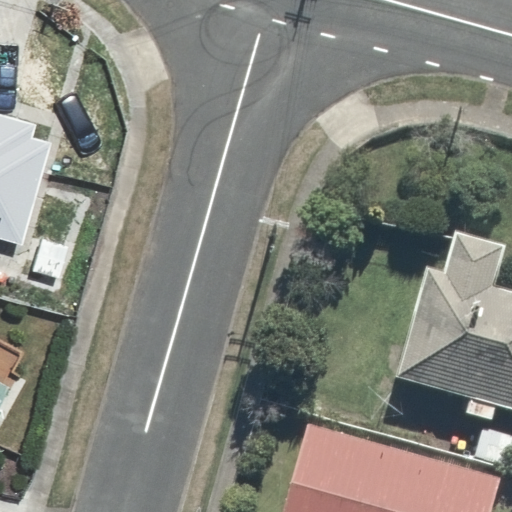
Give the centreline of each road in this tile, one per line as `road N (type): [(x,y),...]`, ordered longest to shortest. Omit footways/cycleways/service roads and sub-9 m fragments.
road 1 (residential): [(125,511),(271,0)]
road 2 (unclassified): [(511,35),(384,0)]
